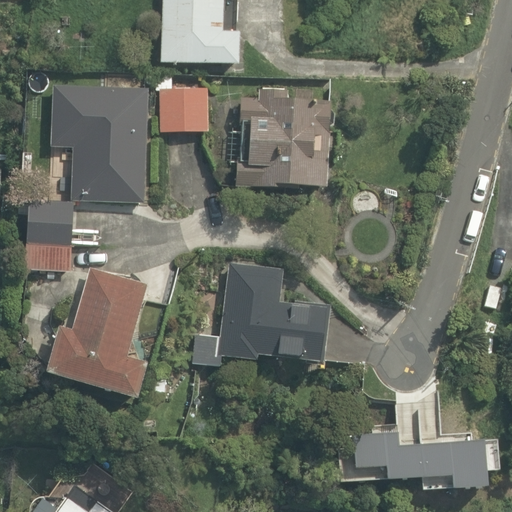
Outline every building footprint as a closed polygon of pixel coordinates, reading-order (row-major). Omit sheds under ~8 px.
[(162,0),(160,65),(236,67),(237,30),(222,30),(222,0),(162,0)] [(146,133),(147,85),(48,82),(46,149),(72,150),(71,201),(145,203),(146,133)] [(147,85),(146,133),(207,135),(208,86),(147,85)] [(328,97),(243,93),(239,186),(324,190),(328,97)] [(70,246),(72,203),(27,200),(24,244),(70,246)] [(68,272),(70,246),(24,244),(23,269),(68,272)] [(277,271),(222,262),(211,336),(195,334),(190,366),(244,375),(247,357),(318,368),(327,308),(273,299),(277,271)] [(147,284),(89,267),(71,327),(57,323),(44,368),(136,395),(146,361),(126,355),(147,284)] [(113,511),(96,501),(111,479),(89,465),(60,508),(40,495),(28,511),(113,511)]
